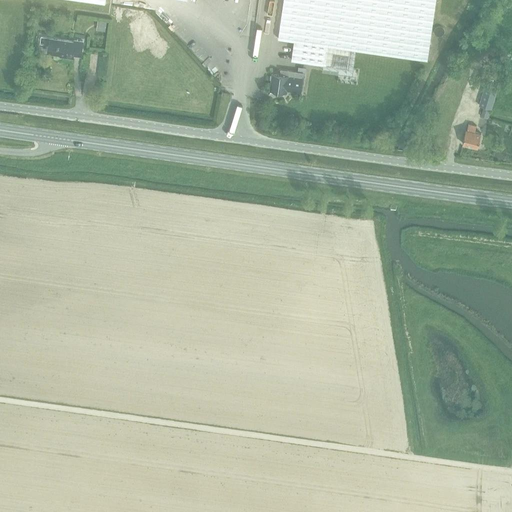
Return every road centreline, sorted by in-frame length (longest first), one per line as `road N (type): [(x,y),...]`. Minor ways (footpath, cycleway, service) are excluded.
road 1 (track): [(511,471),(0,399)]
road 2 (unclassified): [(511,173),(0,107)]
road 3 (secondary): [(511,202),(54,138)]
